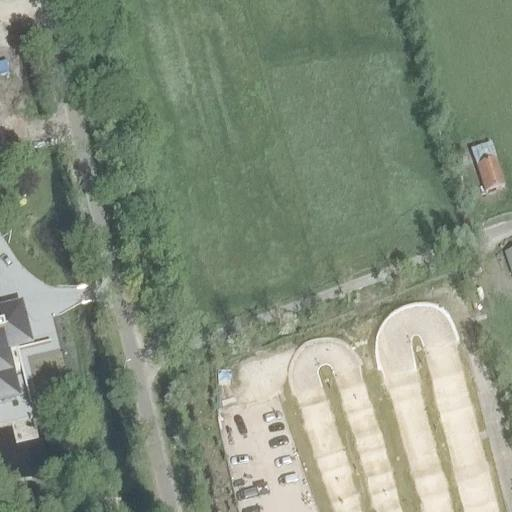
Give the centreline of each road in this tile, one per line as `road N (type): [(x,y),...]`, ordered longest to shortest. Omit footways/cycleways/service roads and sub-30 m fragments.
road 1 (unclassified): [(138,366),(511,231)]
road 2 (unclassified): [(138,366),(45,0)]
road 3 (unclassified): [(171,511),(138,366)]
